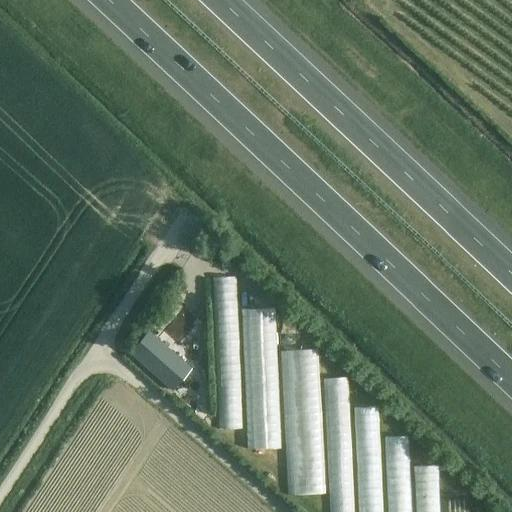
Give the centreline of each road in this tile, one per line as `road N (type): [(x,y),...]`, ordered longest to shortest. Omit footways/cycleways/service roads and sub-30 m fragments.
road 1 (motorway): [(107,0),(511,380)]
road 2 (unclassified): [(282,511),(105,359),(85,367),(0,497)]
road 3 (motorway): [(511,275),(219,0)]
road 4 (track): [(105,359),(105,342),(170,249)]
